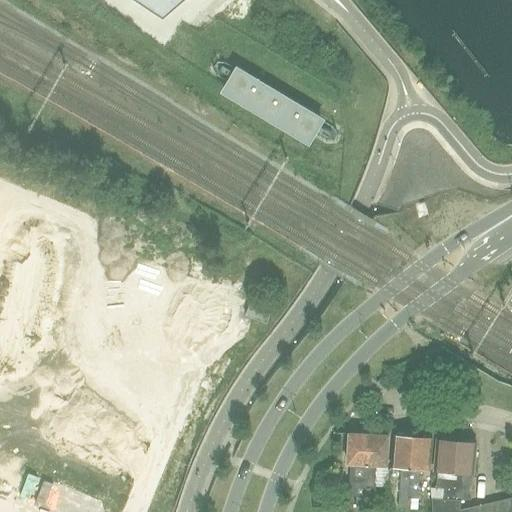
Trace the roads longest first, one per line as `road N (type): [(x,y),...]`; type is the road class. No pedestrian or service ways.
road 1 (secondary): [(511,211),(405,279),(310,363),(254,450),(229,511)]
road 2 (secondary): [(264,511),(302,427),(353,363),(511,231)]
road 3 (residential): [(511,421),(391,399)]
